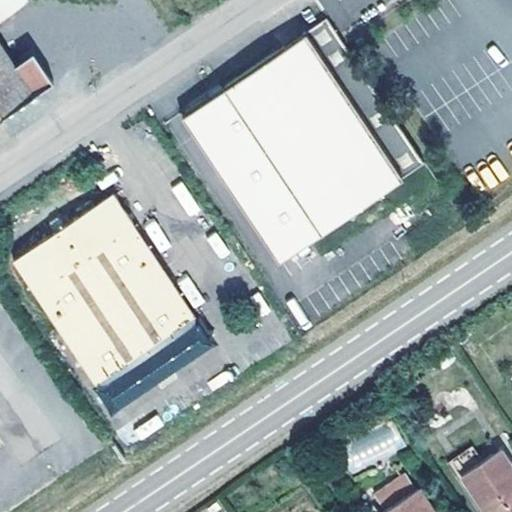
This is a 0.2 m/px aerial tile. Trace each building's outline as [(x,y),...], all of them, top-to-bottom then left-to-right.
[(219,87),(181,112),(277,256),(422,160),(338,37),(325,17),(219,87)] [(0,113),(0,114),(3,113),(6,117),(15,111),(12,107),(19,102),(33,92),(0,42),(0,113)] [(53,232),(14,259),(96,381),(195,315),(112,192),(65,224),(62,218),(56,218),(50,221),(50,227),(53,232)] [(485,511),(511,511),(511,464),(500,448),(460,474),(485,511)] [(435,511),(419,488),(416,490),(405,474),(372,496),(383,511),(381,511),(435,511)]
